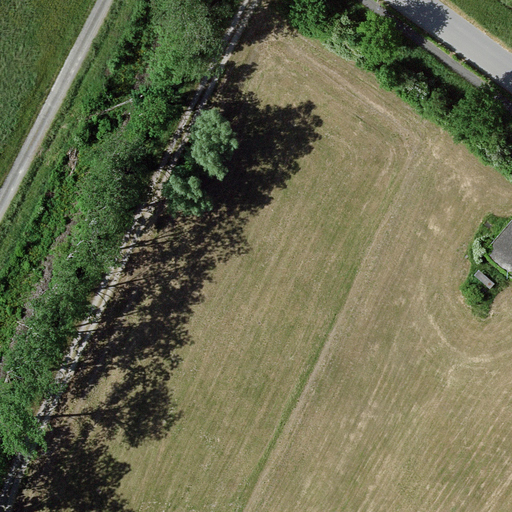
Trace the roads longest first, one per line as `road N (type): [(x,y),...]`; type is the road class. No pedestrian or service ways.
road 1 (track): [(253,0),(8,487),(4,511)]
road 2 (track): [(108,0),(0,213)]
road 3 (unclassified): [(411,0),(511,72)]
